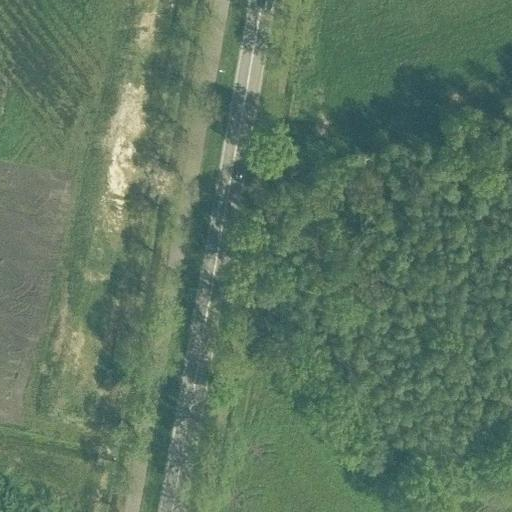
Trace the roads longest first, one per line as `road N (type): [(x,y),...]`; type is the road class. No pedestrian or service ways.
road 1 (secondary): [(261,0),(170,511)]
road 2 (unclassified): [(219,0),(130,511)]
